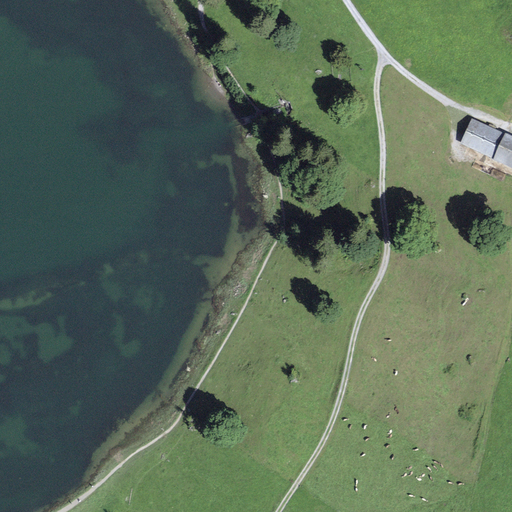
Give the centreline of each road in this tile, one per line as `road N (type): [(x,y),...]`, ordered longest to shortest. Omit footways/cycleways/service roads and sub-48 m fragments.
road 1 (track): [(381,51),(387,260),(359,321),(328,433),(278,511)]
road 2 (track): [(511,130),(454,107),(381,51)]
